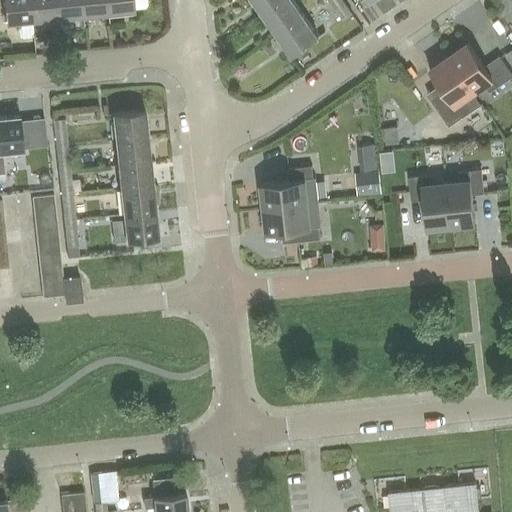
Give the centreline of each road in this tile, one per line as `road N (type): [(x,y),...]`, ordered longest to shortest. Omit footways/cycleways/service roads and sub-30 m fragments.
road 1 (residential): [(511,269),(221,299)]
road 2 (residential): [(443,0),(206,160)]
road 3 (residential): [(234,439),(511,408)]
road 4 (residential): [(0,464),(234,439)]
road 5 (residential): [(221,299),(0,321)]
road 6 (residential): [(0,74),(195,53)]
road 7 (residential): [(234,439),(221,299)]
road 8 (residential): [(221,299),(206,160)]
